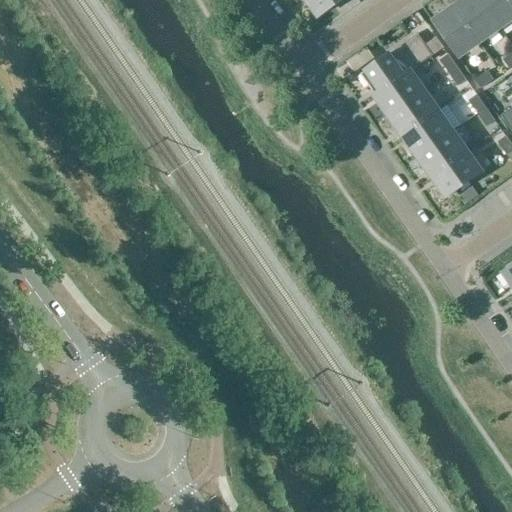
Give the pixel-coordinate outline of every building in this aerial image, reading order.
[(310,0),(312,1),(309,2),(320,17),(344,0),(310,0)] [(456,10),(479,42),(499,28),(479,0),(466,0),(461,4),(462,6),(456,10)] [(479,0),(499,28),(511,18),(511,3),(509,0),(479,0)] [(449,13),(434,23),(458,57),(479,42),(456,10),(451,15),(449,13)] [(378,94),(410,72),(410,73),(444,49),(436,38),(425,45),(418,35),(361,75),(371,90),(373,88),(378,94)] [(511,53),(503,60),(509,68),(511,65),(511,53)] [(458,67),(449,55),(440,61),(449,73),(458,67)] [(449,73),(458,86),(467,80),(458,67),(449,73)] [(494,78),(488,70),(474,80),(480,88),(494,78)] [(380,102),(390,116),(424,92),(410,73),(410,72),(378,94),(382,100),(380,102)] [(402,129),(406,135),(438,112),(424,92),(390,116),(400,130),(402,129)] [(478,114),(486,108),(477,95),(469,101),(478,114)] [(486,108),(478,114),(487,127),(495,121),(486,108)] [(511,108),(501,116),(511,131),(511,108)] [(408,142),(419,157),(452,133),(438,112),(406,135),(411,141),(408,142)] [(431,169),(435,175),(467,153),(452,133),(419,157),(429,171),(431,169)] [(498,141),(507,155),(508,155),(511,152),(511,144),(506,136),(498,141)] [(482,174),(467,153),(435,175),(439,181),(437,183),(448,198),(482,174)] [(511,266),(501,274),(509,285),(511,284),(511,285),(511,266)]
